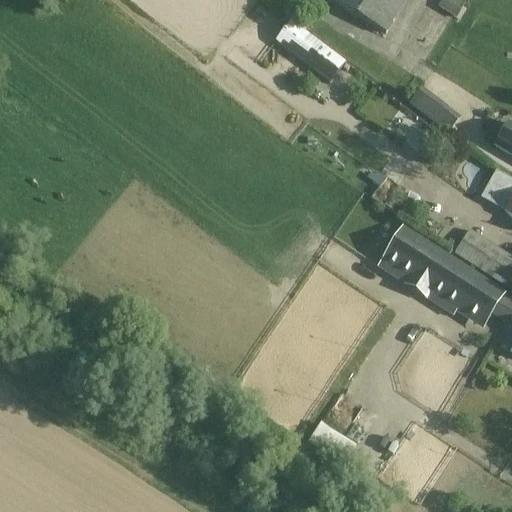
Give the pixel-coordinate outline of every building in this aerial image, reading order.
[(362,0),(323,0),(386,37),(396,20),(362,0)] [(465,5),(455,0),(442,0),(437,9),(456,20),(465,5)] [(291,23),(275,44),(330,85),(345,65),(291,23)] [(409,106),(447,135),(460,119),(422,90),(409,106)] [(409,143),(420,154),(439,136),(423,119),(408,132),(414,138),(409,143)] [(511,128),(510,127),(496,150),(511,159),(511,128)] [(452,132),(447,138),(463,152),(469,146),(452,132)] [(511,184),(493,174),(486,189),(511,203),(511,204),(506,216),(511,219),(511,184)] [(493,291),(402,232),(381,266),(455,314),(461,304),(488,321),(492,316),(501,301),(491,294),(493,291)] [(445,250),(507,291),(511,282),(511,259),(504,254),(504,255),(469,233),(459,248),(450,242),(445,250)] [(511,307),(501,301),(492,316),(508,327),(496,346),(511,355),(511,307)]
